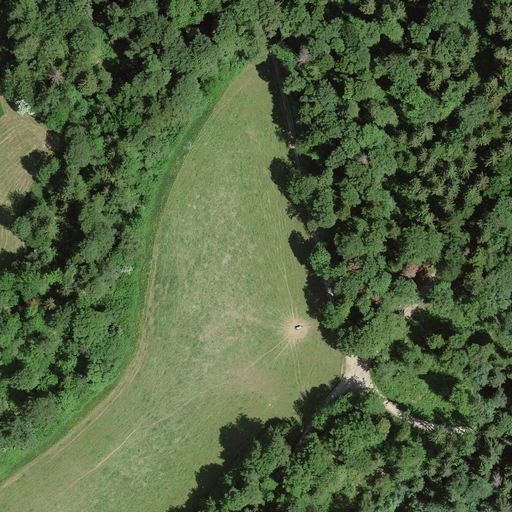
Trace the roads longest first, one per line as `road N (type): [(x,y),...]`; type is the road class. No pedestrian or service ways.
road 1 (track): [(329,401),(358,369),(335,316),(269,42),(267,0)]
road 2 (track): [(511,186),(358,369),(409,419),(456,431),(511,430)]
road 3 (track): [(265,511),(329,401)]
